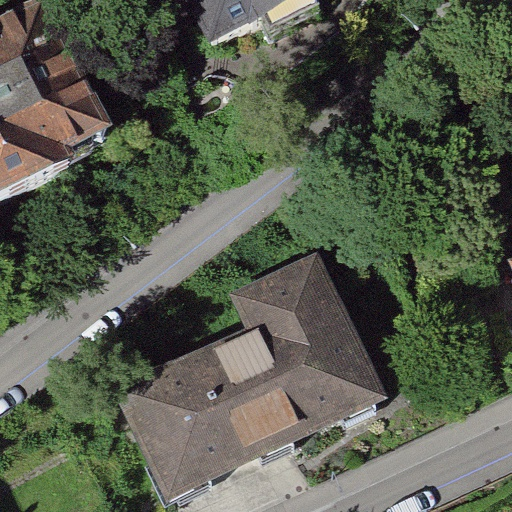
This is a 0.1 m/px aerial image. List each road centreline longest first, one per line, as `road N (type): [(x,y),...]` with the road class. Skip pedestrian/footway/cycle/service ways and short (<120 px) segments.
road 1 (residential): [(507,0),(0,381)]
road 2 (residential): [(378,511),(511,449)]
